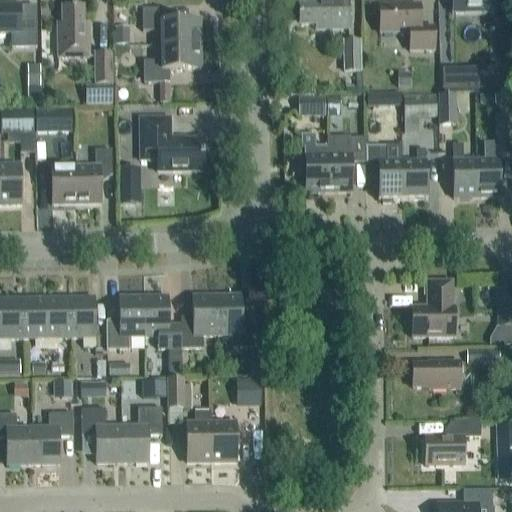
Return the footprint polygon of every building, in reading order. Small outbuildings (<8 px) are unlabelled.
[(315,32),(349,31),(348,0),(338,0),(314,0),(314,5),(298,6),(298,27),(315,27),(315,32)] [(494,8),(508,7),(508,0),(451,0),(451,15),(494,14),(494,8)] [(36,49),(36,21),(20,22),(19,6),(5,6),(5,9),(0,8),(0,35),(11,35),(11,50),(36,49)] [(434,52),(433,28),(419,28),(419,6),(379,7),(379,35),(409,34),(409,53),(434,52)] [(89,59),(88,25),(83,25),(83,8),(61,9),(62,25),(57,25),(57,59),(89,59)] [(200,47),(200,23),(168,23),(168,10),(142,11),(142,33),(160,33),(160,47),(200,47)] [(129,29),(114,29),(114,46),(129,46),(129,29)] [(344,73),(360,73),(359,43),(343,43),(344,73)] [(169,71),(201,71),(200,47),(160,47),(160,62),(143,63),(143,85),(158,84),(159,105),(169,105),(169,71)] [(95,85),(111,85),(110,55),(95,55),(95,85)] [(38,87),(37,68),(25,68),(26,87),(38,87)] [(410,90),(410,74),(396,74),(396,90),(410,90)] [(362,75),(355,75),(355,88),(345,87),(345,96),(362,96),(362,75)] [(112,87),(85,87),(85,107),(112,107),(112,87)] [(366,96),(366,109),(378,108),(378,95),(366,96)] [(506,106),(506,95),(494,95),(494,106),(506,106)] [(327,119),(339,119),(339,98),(326,98),(327,119)] [(436,118),(435,98),(403,99),(403,120),(436,118)] [(454,98),(438,98),(439,127),(455,126),(454,98)] [(299,100),(300,118),(324,117),(324,99),(299,100)] [(71,111),(35,112),(35,135),(71,134),(71,111)] [(0,112),(0,115),(1,133),(33,132),(32,112),(0,112)] [(497,157),(511,156),(511,128),(511,118),(496,118),(496,129),(495,129),(496,145),(484,145),(484,161),(475,161),(476,200),(499,200),(498,161),(497,161),(497,157)] [(139,120),(140,162),(157,162),(157,174),(202,173),(202,141),(176,141),(176,140),(166,140),(166,121),(170,121),(170,120),(139,120)] [(305,195),(328,195),(327,156),(328,156),(328,148),(315,148),(314,136),(300,136),(300,150),(304,149),(305,195)] [(328,156),(327,156),(328,195),(351,195),(350,165),(364,165),(363,139),(350,139),(340,140),(328,140),(328,148),(328,156)] [(391,202),(402,202),(401,163),(401,146),(386,147),(386,148),(365,148),(366,177),(378,177),(378,201),(377,201),(377,202),(382,202),(382,205),(391,205),(391,202)] [(476,200),(475,161),(463,162),(462,146),(452,146),(453,201),(476,200)] [(416,163),(401,163),(402,202),(427,201),(427,200),(425,200),(425,151),(416,151),(416,163)] [(75,169),(75,206),(100,206),(99,177),(111,177),(111,152),(94,152),(94,168),(75,169)] [(0,166),(0,207),(21,207),(20,167),(0,166)] [(51,207),(75,206),(75,169),(51,169),(51,207)] [(141,181),(140,169),(119,170),(119,181),(141,181)] [(511,281),(496,282),(497,327),(511,326),(511,281)] [(412,340),(454,339),(453,309),(452,309),(451,283),(426,283),(427,309),(411,309),(412,340)] [(192,326),(180,327),(181,350),(202,350),(202,338),(217,338),(217,297),(191,297),(192,326)] [(217,297),(217,338),(232,338),(232,350),(253,349),(253,317),(252,317),(252,325),(241,326),(241,297),(217,297)] [(143,298),(118,299),(118,326),(105,327),(106,352),(129,351),(129,339),(143,339),(143,298)] [(167,298),(143,298),(143,339),(156,339),(156,352),(180,351),(180,326),(168,326),(167,298)] [(69,299),(45,300),(46,349),(58,349),(58,341),(70,340),(69,299)] [(69,299),(70,340),(82,340),(82,349),(95,349),(94,299),(69,299)] [(10,341),(22,341),(21,300),(0,300),(0,350),(10,350),(10,341)] [(45,300),(21,300),(22,341),(34,341),(34,350),(46,349),(45,300)] [(466,352),(466,364),(498,364),(498,352),(466,352)] [(19,362),(0,362),(0,374),(19,374),(19,362)] [(96,363),(96,379),(104,379),(105,363),(96,363)] [(428,365),(412,365),(412,390),(428,390),(428,391),(459,391),(458,363),(428,363),(428,365)] [(64,374),(63,364),(50,364),(50,374),(64,374)] [(44,375),(44,365),(31,365),(31,375),(44,375)] [(129,378),(129,365),(108,365),(108,378),(129,378)] [(167,410),(183,410),(183,380),(167,380),(167,410)] [(235,408),(259,408),(259,381),(235,381),(235,408)] [(156,398),(165,398),(165,382),(156,382),(156,398)] [(72,400),(71,383),(52,384),(53,401),(72,400)] [(104,384),(92,384),(92,400),(105,399),(104,384)] [(27,400),(27,385),(13,386),(13,400),(27,400)] [(121,466),(121,428),(104,428),(104,410),(80,411),(81,439),(95,439),(95,466),(121,466)] [(161,438),(161,410),(137,410),(137,428),(121,428),(121,466),(148,465),(147,438),(161,438)] [(195,414),(195,426),(185,426),(186,465),(211,464),(210,425),(210,413),(195,414)] [(48,429),(31,430),(32,467),(58,466),(58,439),(72,439),(72,415),(48,415),(48,429)] [(32,467),(31,430),(15,430),(15,416),(0,416),(0,440),(5,440),(6,467),(32,467)] [(454,424),(454,439),(424,439),(425,468),(463,467),(463,439),(480,439),(479,423),(454,424)] [(235,425),(210,425),(211,464),(235,464),(235,425)] [(511,425),(497,426),(499,466),(511,465),(511,425)] [(462,491),(462,506),(437,506),(436,511),(476,511),(477,510),(491,510),(491,491),(462,491)]
